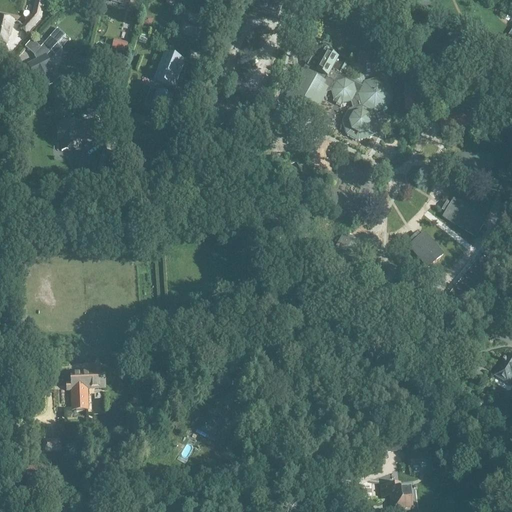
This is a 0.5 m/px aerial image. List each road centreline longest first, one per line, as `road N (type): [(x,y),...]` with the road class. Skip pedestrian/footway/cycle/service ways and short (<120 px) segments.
road 1 (track): [(327,511),(273,209),(258,192),(0,195)]
road 2 (unknown): [(272,69),(287,115),(403,176),(391,223)]
road 3 (unclassified): [(511,92),(357,0)]
road 4 (unknown): [(272,69),(257,83),(234,85),(224,73),(225,55),(245,26),(293,16)]
